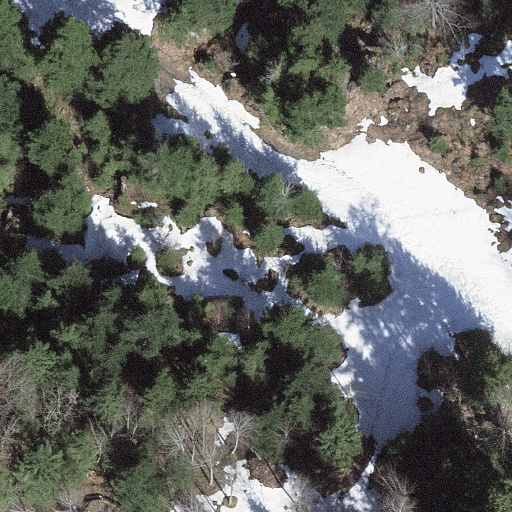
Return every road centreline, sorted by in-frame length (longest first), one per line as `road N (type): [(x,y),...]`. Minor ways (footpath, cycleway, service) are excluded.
road 1 (track): [(55,0),(432,249),(511,326)]
road 2 (track): [(354,511),(367,497),(408,369),(432,249)]
